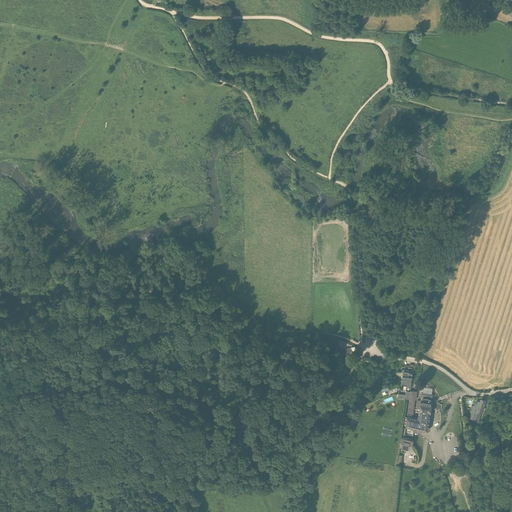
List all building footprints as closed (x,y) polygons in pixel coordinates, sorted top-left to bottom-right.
[(351,348),(340,351),(342,360),(353,357),(352,354),(353,354),(352,353),(351,348)] [(398,394),(397,398),(409,400),(410,391),(410,392),(411,383),(412,377),(412,374),(413,365),(410,364),(410,366),(405,365),(404,365),(403,370),(403,373),(402,383),(402,384),(407,384),(406,391),(402,390),(401,394),(398,394)] [(415,400),(416,400),(417,392),(411,391),(407,414),(413,415),(415,400)] [(417,433),(418,429),(428,431),(432,403),(431,402),(432,396),(422,395),(422,400),(421,400),(418,419),(407,417),(405,428),(406,428),(405,435),(413,436),(413,433),(417,433)] [(468,418),(478,422),(481,413),(482,413),(485,401),(485,400),(482,399),(481,400),(480,402),(479,401),(477,405),(476,404),(475,406),(473,406),(472,410),(471,410),(468,418)] [(402,447),(412,449),(413,441),(402,439),(400,448),(402,448),(402,447)]
